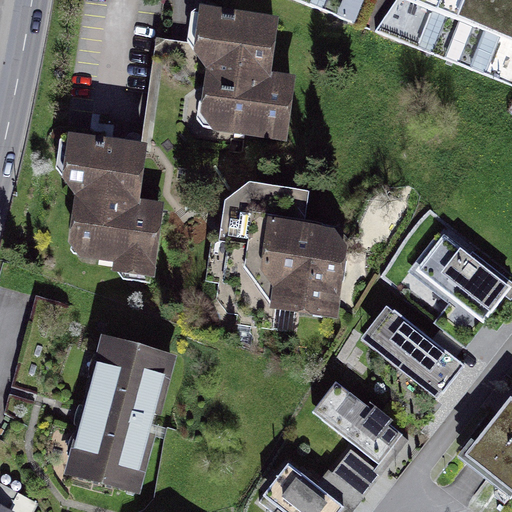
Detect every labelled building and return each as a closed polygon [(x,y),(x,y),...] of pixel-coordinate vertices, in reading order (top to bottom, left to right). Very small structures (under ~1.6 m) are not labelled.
[(198,128),(299,141),(308,76),(288,73),(297,4),(267,0),(186,0),(178,58),(207,62),(198,128)] [(356,0),(304,0),(350,18),(356,0)] [(511,0),(397,0),(379,29),(511,79),(511,78),(511,0)] [(117,259),(152,264),(160,202),(131,198),(139,138),(70,129),(63,179),(90,183),(81,248),(118,253),(117,259)] [(266,299),(334,308),(342,247),(331,228),(303,225),(308,188),(250,180),(226,199),(216,279),(268,285),(266,299)] [(480,322),(508,287),(445,238),(417,273),(480,322)] [(437,404),(463,372),(389,314),(364,346),(437,404)] [(62,483),(139,503),(175,363),(99,343),(62,483)] [(377,471),(401,438),(336,391),(312,423),(377,471)] [(509,493),(511,489),(511,397),(509,395),(461,453),(509,493)] [(270,511),(340,511),(290,471),(262,506),(270,511)] [(0,511),(32,511),(37,503),(0,484),(0,511)]
